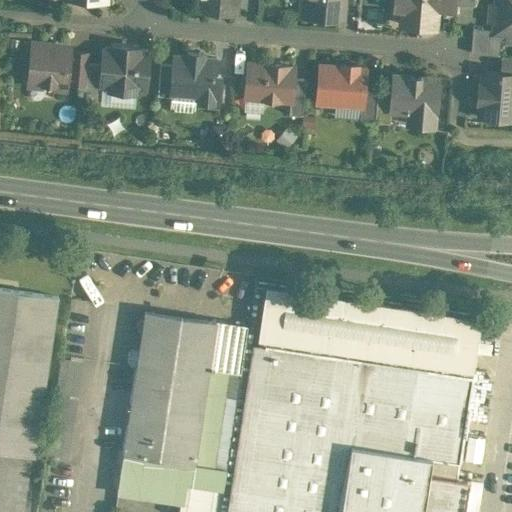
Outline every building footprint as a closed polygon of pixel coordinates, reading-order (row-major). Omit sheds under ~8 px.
[(200,0),(200,6),(236,9),(236,0),(200,0)] [(301,0),(301,9),(305,15),(342,18),(343,0),(301,0)] [(395,0),(395,7),(401,7),(400,23),(436,26),(437,8),(453,9),(454,3),(454,0),(395,0)] [(511,0),(496,0),(494,31),(508,32),(507,41),(511,40),(511,0)] [(490,29),(473,28),(472,52),(499,54),(500,37),(489,36),(490,29)] [(69,47),(33,43),(29,80),(66,84),(66,79),(69,51),(69,47)] [(139,47),(113,45),(113,49),(104,48),(103,63),(101,83),(102,83),(110,84),(110,88),(135,90),(136,86),(145,86),(148,52),(138,51),(139,47)] [(87,51),(73,50),(73,52),(69,51),(66,79),(70,79),(70,81),(85,83),(87,62),(87,51)] [(203,53),(187,51),(187,55),(174,54),(173,63),(171,89),(172,89),(195,91),(195,102),(218,104),(220,74),(215,73),(216,58),(203,57),(203,53)] [(511,55),(503,54),(502,72),(511,72),(511,55)] [(103,63),(87,62),(85,83),(84,98),(101,99),(102,83),(101,83),(103,63)] [(157,94),(171,95),(172,89),(171,89),(173,63),(160,62),(157,94)] [(288,64),(266,62),(266,64),(248,63),(245,94),(263,95),(263,97),(278,99),(279,97),(290,98),(291,98),(293,77),(294,67),(288,66),(288,64)] [(357,64),(342,62),(342,64),(320,63),(317,100),(361,104),(362,104),(364,82),(365,66),(357,66),(357,64)] [(511,72),(502,72),(485,70),(484,83),(479,82),(478,101),(482,102),(481,114),(511,117),(511,72)] [(439,77),(393,73),(392,86),(390,109),(391,109),(405,110),(407,113),(407,122),(435,125),(439,77)] [(305,78),(293,77),(291,98),(290,98),(289,113),(302,114),(305,78)] [(378,84),(364,82),(362,104),(361,104),(360,118),(375,119),(378,85),(378,84)] [(392,86),(378,85),(375,119),(375,121),(390,122),(391,109),(390,109),(392,86)] [(171,95),(171,102),(174,109),(191,110),(194,108),(195,102),(195,91),(172,89),(171,95)] [(481,317),(266,284),(258,337),(473,370),(481,317)] [(58,296),(0,287),(0,449),(34,455),(58,296)] [(248,324),(145,309),(143,321),(141,320),(137,323),(137,328),(139,332),(141,332),(139,349),(133,348),(128,352),(127,359),(131,364),(136,365),(117,492),(159,498),(162,478),(223,487),(245,341),(246,342),(246,339),(245,339),(248,324)] [(472,374),(265,343),(239,511),(477,511),(482,479),(456,475),(459,460),(472,374)]
